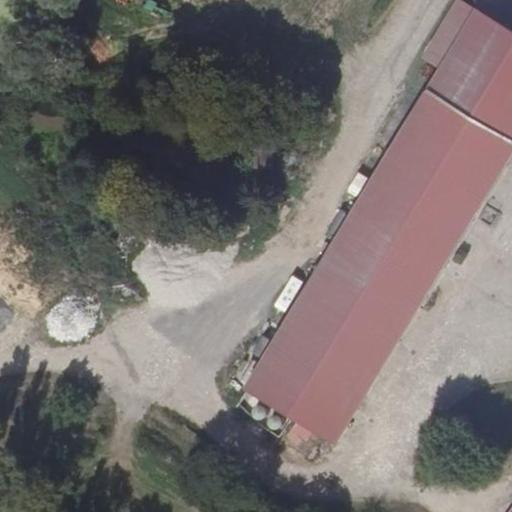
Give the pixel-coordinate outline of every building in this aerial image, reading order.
[(324,419),(404,282),(511,96),(511,0),(440,0),(340,174),(336,182),(274,289),(233,361),(324,419)] [(252,138),(254,111),(235,111),(234,138),(252,138)] [(330,178),(336,182),(340,174),(334,171),(330,178)] [(293,417),(300,407),(284,398),(278,407),(293,417)] [(511,511),(511,498),(503,511),(511,511)]
